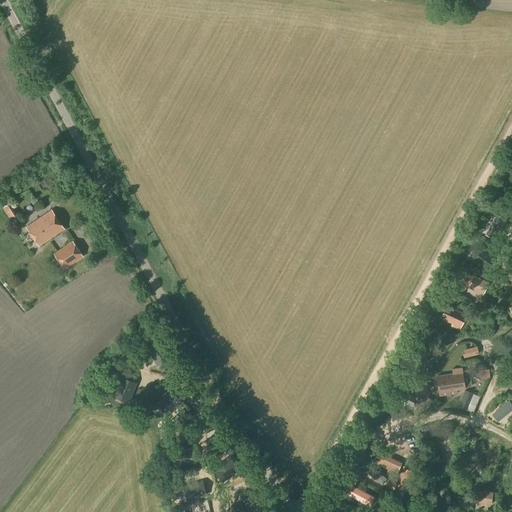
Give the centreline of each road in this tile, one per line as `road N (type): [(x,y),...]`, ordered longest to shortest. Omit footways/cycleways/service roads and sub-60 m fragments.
road 1 (unclassified): [(288,511),(197,365),(3,0)]
road 2 (track): [(299,511),(511,129)]
